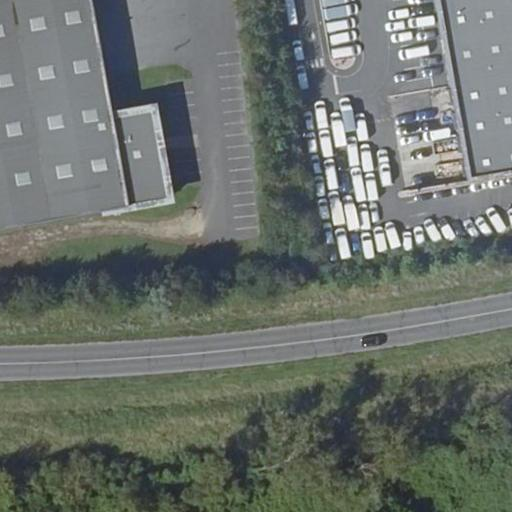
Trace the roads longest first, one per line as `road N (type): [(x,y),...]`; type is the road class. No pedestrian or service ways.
road 1 (secondary): [(511,310),(337,339),(0,363)]
road 2 (unknown): [(315,106),(358,101),(373,86),(366,0)]
